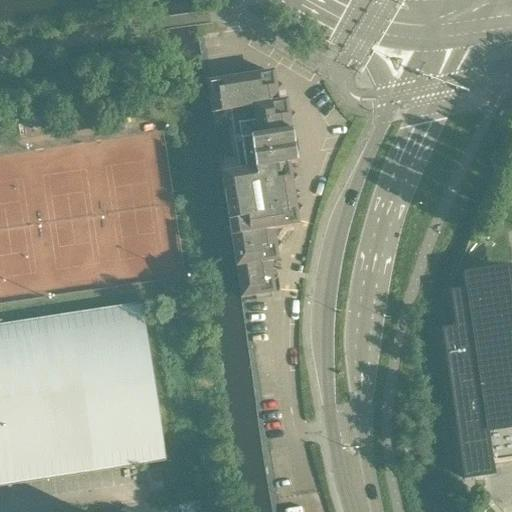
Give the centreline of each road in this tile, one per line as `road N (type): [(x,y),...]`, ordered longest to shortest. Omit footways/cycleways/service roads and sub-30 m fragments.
road 1 (secondary): [(378,511),(364,421),(371,282),(406,172),(481,31)]
road 2 (secondary): [(402,92),(369,161),(330,296),(335,428),(353,511)]
